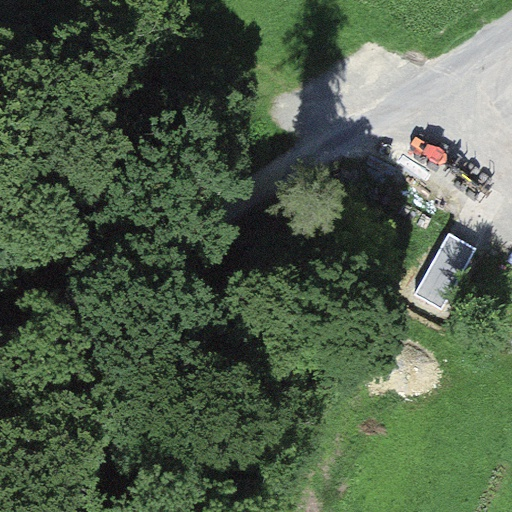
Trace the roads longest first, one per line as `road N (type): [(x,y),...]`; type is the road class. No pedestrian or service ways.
road 1 (track): [(299,150),(0,357)]
road 2 (residential): [(501,0),(299,150)]
